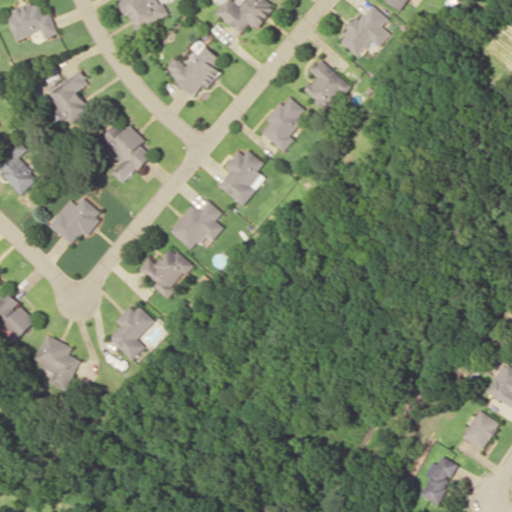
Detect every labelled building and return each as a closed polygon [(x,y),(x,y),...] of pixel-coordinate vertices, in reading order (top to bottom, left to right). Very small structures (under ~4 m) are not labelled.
[(36,41),(61,32),(51,6),(44,9),(41,0),(8,12),(18,39),(34,34),(36,41)] [(122,0),(138,30),(169,14),(161,0),(122,0)] [(260,27),(277,5),(271,0),(236,0),(237,0),(236,0),(226,0),(218,11),(244,32),(252,21),(260,27)] [(408,0),(389,0),(403,9),(408,0)] [(391,17),(374,2),(341,39),(360,55),(374,39),(381,46),(393,33),(384,25),(391,17)] [(189,65),(178,56),(167,70),(196,94),(205,82),(210,87),(223,70),(219,67),(225,59),(200,39),(194,47),(200,52),(189,65)] [(318,75),(306,89),(328,107),(343,89),(348,92),(354,84),(322,57),(312,70),(318,75)] [(79,89),(90,81),(81,68),(51,88),(72,120),(91,107),(79,89)] [(287,150),(297,137),(293,135),(305,120),(300,117),(308,108),(290,94),(271,119),(272,120),(263,132),(287,150)] [(127,182),(153,153),(143,144),(147,139),(131,124),(120,136),(113,129),(104,138),(126,158),(114,171),(127,182)] [(30,148),(21,138),(0,157),(0,167),(24,193),(41,177),(21,156),(30,148)] [(229,166),(233,169),(221,183),(246,204),(259,188),(255,184),(265,172),(261,169),(267,162),(247,145),(229,166)] [(50,225),(74,243),(84,230),(89,235),(105,214),(83,197),(78,203),(71,198),(50,225)] [(225,211),(210,198),(202,208),(196,203),(173,230),(196,249),(209,233),(216,239),(227,226),(219,219),(225,211)] [(151,256),(139,270),(172,296),(178,288),(176,286),(194,263),(173,246),(159,263),(151,256)] [(0,301),(0,319),(20,339),(39,319),(10,291),(0,301)] [(120,321),(123,324),(111,336),(135,359),(148,344),(140,337),(158,319),(138,301),(120,321)] [(69,388),(82,358),(70,353),(74,344),(48,333),(36,359),(57,369),(52,380),(69,388)] [(511,365),(504,361),(488,391),(511,404),(511,365)] [(485,448),(502,421),(481,408),(464,436),(485,448)] [(431,475),(422,494),(440,503),(460,463),(443,455),(439,463),(434,460),(427,473),(431,475)]
